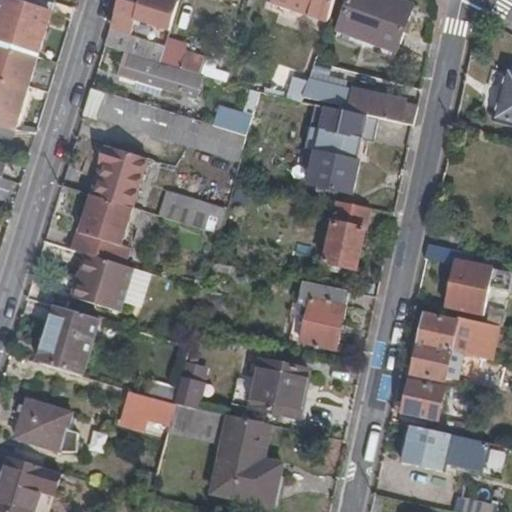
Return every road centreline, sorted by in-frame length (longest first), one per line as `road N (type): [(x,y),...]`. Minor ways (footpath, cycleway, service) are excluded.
road 1 (residential): [(345,511),(461,0)]
road 2 (residential): [(0,324),(100,0)]
